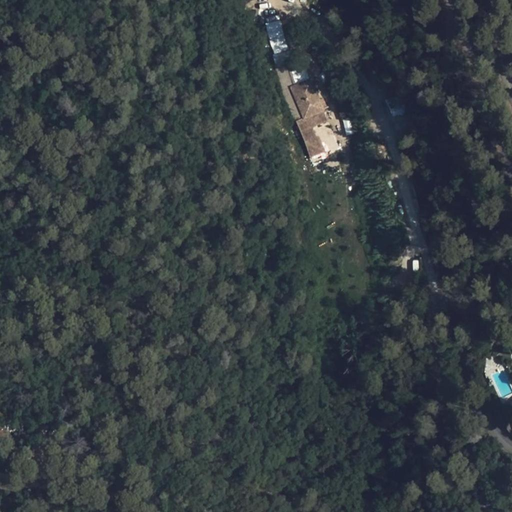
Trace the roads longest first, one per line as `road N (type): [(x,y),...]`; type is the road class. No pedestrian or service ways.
road 1 (residential): [(501,511),(472,468),(433,342),(432,313),(447,303),(481,314),(495,413),(511,433)]
road 2 (residential): [(455,0),(462,59),(511,181)]
